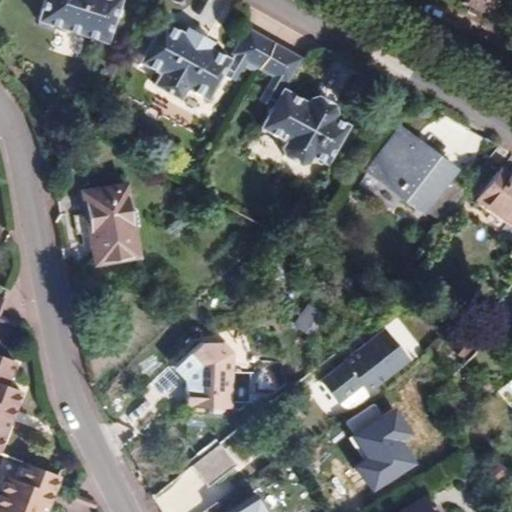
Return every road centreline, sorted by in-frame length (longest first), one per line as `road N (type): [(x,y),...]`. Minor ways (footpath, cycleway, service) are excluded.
road 1 (residential): [(0,118),(16,144),(65,401),(120,511)]
road 2 (residential): [(511,141),(267,0)]
